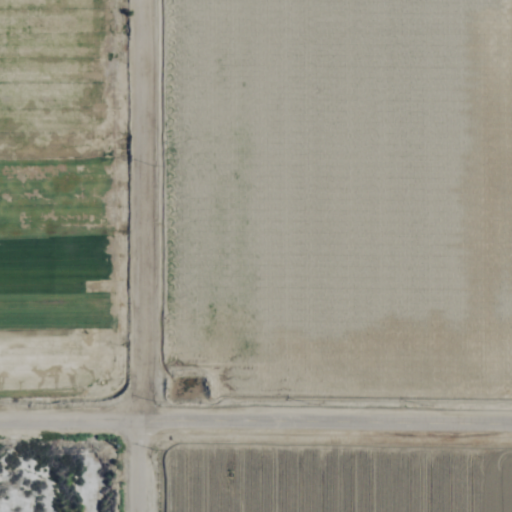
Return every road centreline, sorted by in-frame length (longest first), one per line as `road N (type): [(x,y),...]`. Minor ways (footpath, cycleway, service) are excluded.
road 1 (residential): [(140,0),(139,420)]
road 2 (residential): [(511,423),(139,420)]
road 3 (tertiary): [(139,420),(0,421)]
